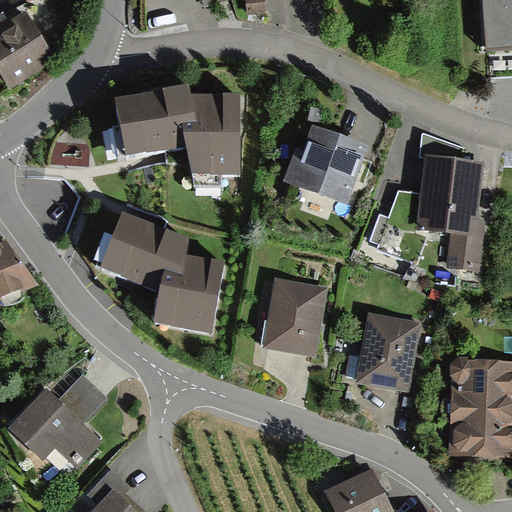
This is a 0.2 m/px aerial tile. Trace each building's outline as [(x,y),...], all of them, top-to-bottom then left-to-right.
[(243,0),(245,19),(267,16),(265,0),(243,0)] [(511,0),(476,0),(479,52),(511,50),(511,0)] [(23,22),(0,36),(0,69),(11,85),(49,60),(23,22)] [(183,95),(117,108),(127,157),(189,147),(193,175),(234,176),(233,104),(210,103),(183,95)] [(285,179),(339,200),(361,143),(315,126),(303,157),(294,153),(285,179)] [(427,159),(419,230),(451,233),(448,265),(473,268),(479,219),(469,218),(475,164),(427,159)] [(181,244),(123,224),(104,270),(164,294),(158,321),(205,331),(218,270),(187,264),(181,244)] [(0,239),(0,298),(33,284),(12,234),(0,239)] [(261,347),(308,355),(320,292),(273,284),(261,347)] [(356,382),(402,391),(415,327),(369,317),(356,382)] [(454,455),(511,457),(511,440),(511,362),(457,361),(454,455)] [(57,448),(76,466),(98,444),(80,426),(107,399),(83,377),(59,401),(46,388),(7,428),(42,462),(57,448)] [(392,511),(371,465),(326,486),(337,511),(392,511)] [(138,511),(117,491),(125,482),(109,467),(85,493),(97,503),(88,511),(138,511)]
